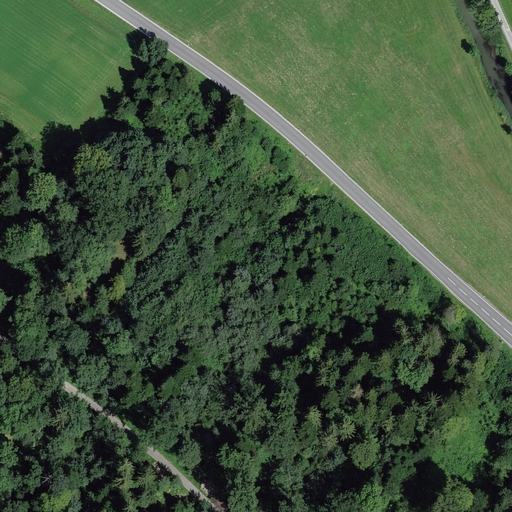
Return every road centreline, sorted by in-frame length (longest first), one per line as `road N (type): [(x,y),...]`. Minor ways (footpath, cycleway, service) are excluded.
road 1 (tertiary): [(511,335),(228,82),(108,0)]
road 2 (track): [(0,342),(216,511)]
